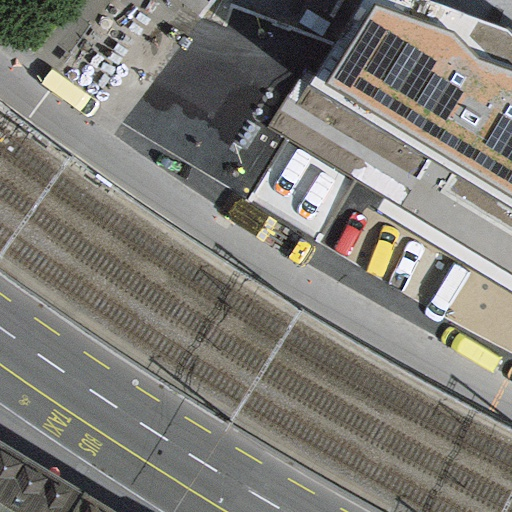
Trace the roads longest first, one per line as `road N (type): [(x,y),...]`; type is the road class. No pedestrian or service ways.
road 1 (residential): [(0,70),(326,303),(511,405)]
road 2 (primary): [(269,511),(0,345)]
